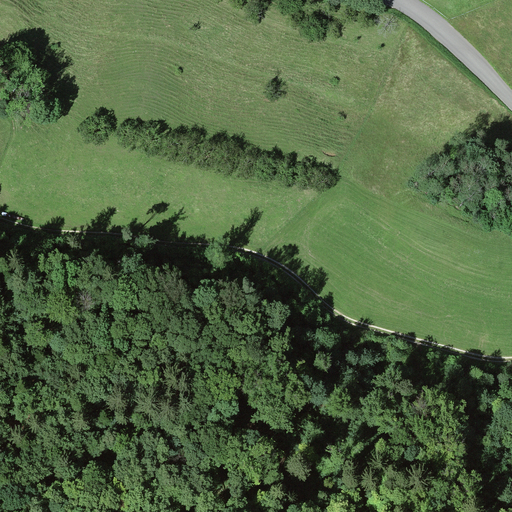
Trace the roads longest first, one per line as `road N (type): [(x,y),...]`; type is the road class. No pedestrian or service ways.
road 1 (track): [(511,358),(470,355),(343,317),(254,254),(34,232),(0,221)]
road 2 (tertiary): [(511,101),(434,18),(403,0)]
